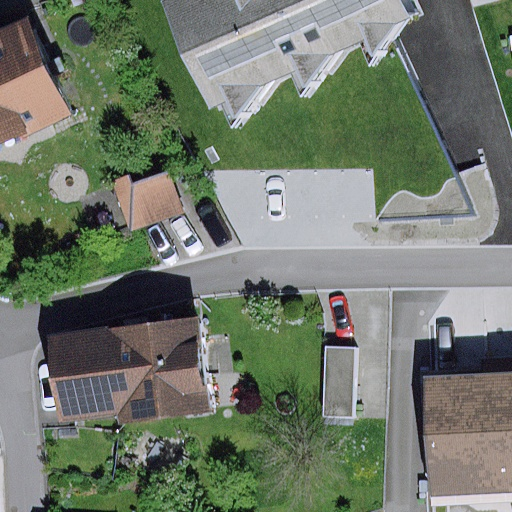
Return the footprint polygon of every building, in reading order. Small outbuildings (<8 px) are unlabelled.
[(179,0),(225,105),(237,100),(249,127),(277,84),(307,71),(318,95),(344,56),(375,42),(386,66),(407,29),(422,23),(412,0),(179,0)] [(47,22),(0,42),(0,156),(89,117),(47,22)] [(459,100),(374,137),(403,203),(488,166),(459,100)] [(141,180),(121,185),(134,231),(192,214),(181,175),(143,186),(141,180)] [(67,333),(77,423),(139,416),(140,423),(235,412),(224,316),(67,333)] [(354,349),(323,348),(321,417),(351,418),(354,349)] [(511,511),(511,369),(442,373),(449,511),(511,511)] [(0,511),(13,511),(8,452),(0,452),(0,511)]
